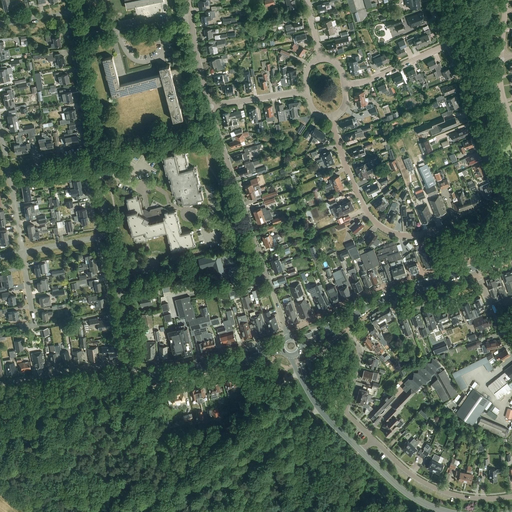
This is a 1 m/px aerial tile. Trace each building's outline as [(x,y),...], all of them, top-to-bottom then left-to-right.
[(19,0),(17,0),(3,4),(5,11),(12,9),(11,5),(16,4),(16,3),(20,2),(19,0)] [(207,8),(206,4),(211,3),(210,0),(203,0),(204,0),(198,1),(200,9),(207,8)] [(286,0),(288,5),(290,5),(291,9),(297,7),(294,0),(292,0),(286,0)] [(405,0),(406,6),(410,5),(411,9),(421,7),(420,0),(405,0)] [(322,4),(319,5),(317,5),(319,12),(331,9),(329,2),(326,3),(325,2),(322,3),(322,4)] [(209,23),(209,20),(213,19),(213,17),(216,17),(215,10),(206,12),(207,14),(207,16),(202,16),(203,20),(202,21),(202,24),(203,24),(209,23)] [(423,13),(407,18),(411,28),(425,23),(424,21),(426,21),(423,13)] [(403,22),(401,17),(386,22),(388,28),(403,22)] [(297,31),(296,29),(304,27),(302,19),(294,22),(294,23),(285,25),(287,34),(297,31)] [(323,29),(324,29),(324,28),(333,26),(331,20),(323,22),(323,24),(322,25),(323,29)] [(336,32),(336,29),(336,28),(336,26),(333,26),(324,28),(324,29),(326,35),(336,32)] [(212,33),(216,32),(216,29),(212,29),(205,30),(206,38),(213,37),(212,33)] [(425,44),(432,41),(431,38),(432,38),(430,34),(432,33),(430,29),(425,32),(426,35),(421,37),(425,44)] [(297,37),(294,38),(295,43),(298,42),(299,42),(298,43),(301,45),(304,47),(306,45),(305,41),(308,40),(306,33),(296,36),(297,37)] [(46,36),(47,41),(51,40),(51,42),(50,42),(51,47),(55,46),(61,45),(60,37),(55,38),(54,34),(46,36)] [(337,46),(345,44),(350,42),(348,36),(335,40),(336,42),(327,44),(329,51),(334,50),(335,51),(336,50),(336,49),(338,49),(337,46)] [(416,39),(414,36),(407,40),(410,45),(416,42),(418,47),(425,44),(421,37),(416,39)] [(407,52),(405,48),(408,46),(404,39),(399,42),(402,48),(397,50),(400,56),(407,52)] [(217,47),(218,47),(226,45),(225,40),(217,41),(218,43),(207,45),(208,52),(213,51),(213,54),(218,53),(217,47)] [(385,41),(382,43),(386,51),(390,50),(385,41)] [(295,44),(294,46),(298,49),(296,52),(297,52),(296,53),(299,55),(299,54),(302,56),(306,49),(304,47),(301,45),(299,47),(295,44)] [(388,52),(381,55),(384,63),(391,60),(388,52)] [(58,54),(47,56),(48,61),(58,59),(58,62),(55,63),(56,68),(59,67),(59,65),(65,64),(63,56),(62,56),(61,53),(58,54)] [(381,55),(381,56),(380,54),(374,56),(374,59),(378,66),(384,63),(381,55)] [(360,63),(358,63),(358,60),(360,60),(359,55),(353,56),(354,60),(349,61),(350,67),(367,65),(366,63),(364,61),(360,63)] [(174,79),(182,77),(180,67),(171,70),(170,65),(165,66),(160,67),(162,74),(120,84),(113,56),(103,59),(113,97),(164,84),(174,121),(184,118),(174,79)] [(212,68),(217,67),(218,70),(225,68),(224,65),(222,65),(220,58),(216,59),(210,61),(212,68)] [(435,58),(428,62),(431,68),(435,66),(437,71),(443,68),(440,62),(438,63),(435,58)] [(361,69),(361,68),(367,67),(367,65),(350,67),(351,74),(359,72),(359,69),(361,69)] [(0,75),(6,74),(6,75),(12,73),(11,67),(7,68),(6,66),(0,66),(0,75)] [(287,71),(287,68),(287,66),(280,67),(281,74),(287,73),(288,77),(296,76),(297,76),(296,71),(295,70),(287,71)] [(420,81),(420,80),(421,83),(424,81),(420,73),(417,74),(415,68),(408,72),(410,77),(411,81),(419,78),(420,81)] [(443,68),(437,71),(434,72),(437,77),(445,74),(447,78),(452,76),(449,68),(444,71),(443,68)] [(62,72),(56,73),(57,77),(59,77),(60,84),(69,82),(67,74),(62,75),(62,72)] [(247,77),(247,82),(244,83),(245,92),(252,91),(251,86),(252,86),(251,82),(250,77),(249,72),(243,73),(244,77),(247,77)] [(263,76),(258,77),(259,82),(260,82),(261,89),(263,88),(263,89),(265,89),(265,88),(268,87),(267,80),(267,73),(262,74),(263,76)] [(6,74),(0,75),(0,79),(0,81),(2,81),(3,83),(10,82),(9,80),(7,80),(6,75),(6,74)] [(225,82),(229,81),(228,76),(227,77),(226,74),(223,75),(214,77),(216,84),(225,82)] [(404,84),(406,83),(402,74),(394,78),(396,84),(402,81),(404,84)] [(297,82),(296,76),(288,77),(288,82),(283,82),(284,85),(289,85),(289,84),(297,82)] [(386,90),(389,96),(391,95),(392,97),(395,95),(393,92),(391,87),(388,88),(385,83),(378,86),(381,92),(386,90)] [(232,86),(227,87),(227,86),(221,87),(222,91),(226,91),(226,94),(234,93),(234,89),(237,88),(236,84),(232,84),(232,86)] [(454,90),(458,88),(456,84),(449,87),(448,85),(442,88),(445,95),(454,91),(454,90)] [(3,93),(4,99),(13,97),(15,97),(14,91),(11,92),(11,89),(4,91),(4,93),(3,93)] [(73,100),(71,92),(66,93),(66,89),(60,91),(62,102),(73,100)] [(355,100),(357,99),(365,98),(364,91),(356,93),(356,95),(355,95),(355,100)] [(446,100),(445,98),(444,95),(443,96),(442,95),(436,97),(438,101),(432,104),(434,108),(439,105),(439,104),(442,102),(443,106),(446,105),(447,106),(457,101),(457,100),(458,99),(458,100),(459,99),(458,95),(447,100),(446,100)] [(15,106),(13,97),(4,99),(5,105),(6,107),(15,106)] [(461,102),(459,99),(458,100),(458,99),(457,100),(457,101),(447,106),(449,111),(442,114),(443,117),(448,115),(449,116),(454,113),(452,109),(459,106),(458,103),(461,102)] [(265,107),(266,116),(267,121),(274,120),(272,106),(265,107)] [(70,110),(69,107),(63,108),(66,119),(60,120),(61,124),(69,123),(70,122),(69,119),(76,118),(75,109),(70,110)] [(299,117),(297,107),(292,108),(293,113),(291,114),(291,117),(293,117),(293,118),(299,117)] [(257,117),(258,116),(258,113),(257,113),(256,108),(249,109),(250,114),(249,114),(250,116),(251,118),(254,117),(255,123),(258,122),(257,117)] [(232,117),(236,116),(236,118),(242,116),(241,110),(235,112),(230,114),(229,112),(223,114),(225,121),(225,122),(232,119),(232,117)] [(7,116),(8,122),(16,121),(17,121),(17,119),(18,118),(17,114),(16,114),(16,112),(9,113),(9,116),(7,116)] [(456,118),(455,116),(445,120),(444,117),(427,124),(416,128),(419,134),(426,131),(426,132),(430,131),(432,136),(445,130),(445,129),(458,123),(458,122),(459,120),(458,118),(457,117),(456,118)] [(345,121),(341,123),(343,129),(351,126),(351,128),(355,127),(355,126),(358,125),(357,123),(358,122),(357,119),(356,120),(355,118),(349,120),(348,119),(346,120),(345,121)] [(233,122),(232,119),(225,122),(225,121),(224,121),(226,128),(229,127),(230,129),(234,127),(234,126),(239,125),(238,121),(233,122)] [(17,121),(16,121),(8,122),(10,128),(12,128),(12,130),(19,128),(17,121)] [(313,139),(312,141),(313,142),(321,131),(318,130),(319,129),(316,127),(316,128),(315,128),(314,130),(311,134),(315,136),(313,139)] [(72,143),(70,129),(68,130),(68,134),(64,135),(66,144),(72,143)] [(70,129),(72,143),(79,142),(78,135),(74,136),(73,133),(72,129),(70,129)] [(462,129),(451,134),(454,142),(466,137),(465,136),(469,134),(467,129),(463,130),(462,129)] [(324,137),(326,134),(325,134),(326,133),(323,132),(321,131),(313,142),(315,143),(318,138),(324,142),(327,138),(324,137)] [(346,136),(347,139),(346,140),(347,143),(348,143),(348,144),(358,140),(357,138),(360,136),(361,137),(365,136),(363,131),(355,133),(346,136)] [(243,145),(241,142),(245,140),(244,138),(250,136),(248,132),(243,133),(237,135),(236,135),(238,139),(234,140),(234,141),(230,142),(232,148),(236,147),(243,145)] [(42,135),(43,139),(39,139),(41,149),(47,148),(44,134),(42,135)] [(44,134),(47,148),(53,147),(52,140),(49,141),(48,135),(47,135),(47,134),(44,134)] [(26,144),(27,145),(21,146),(20,143),(22,143),(21,137),(19,137),(22,153),(28,151),(28,150),(31,150),(30,143),(26,144)] [(428,139),(421,143),(425,153),(432,150),(428,139)] [(466,149),(473,146),(471,139),(463,142),(466,149)] [(198,199),(204,197),(202,189),(200,189),(199,187),(200,187),(198,182),(200,181),(197,172),(196,173),(195,167),(189,168),(187,163),(188,162),(186,154),(185,154),(183,148),(174,150),(175,153),(173,153),(164,155),(166,161),(164,162),(167,170),(168,170),(170,176),(171,176),(173,181),(171,181),(174,190),(175,190),(179,204),(190,201),(190,202),(199,200),(198,199)] [(364,148),(363,148),(362,148),(359,149),(359,148),(355,149),(355,150),(351,151),(352,154),(351,155),(352,157),(353,157),(353,158),(361,155),(361,156),(366,154),(365,150),(364,148)] [(244,160),(245,163),(251,162),(249,158),(248,158),(247,155),(250,154),(249,152),(242,154),(242,153),(235,156),(237,162),(241,161),(244,161),(244,160)] [(323,154),(324,156),(321,157),(322,159),(317,161),(317,163),(319,162),(332,157),(332,155),(331,152),(330,152),(328,153),(328,152),(323,154)] [(465,158),(469,165),(479,161),(478,160),(481,159),(478,152),(465,158)] [(332,157),(319,162),(320,166),(322,165),(323,166),(324,167),(327,166),(328,167),(332,165),(332,164),(334,163),(334,162),(335,162),(334,159),(333,159),(332,157)] [(399,168),(396,159),(390,162),(393,171),(399,168)] [(248,174),(257,171),(253,161),(245,164),(246,168),(239,170),(241,176),(245,175),(246,176),(248,175),(248,174)] [(473,166),(477,174),(476,175),(477,178),(485,174),(482,167),(483,167),(481,162),(473,166)] [(364,164),(364,165),(363,164),(361,165),(357,167),(359,173),(368,170),(372,168),(371,165),(369,166),(367,163),(364,164)] [(427,163),(419,167),(427,182),(434,179),(427,163)] [(266,166),(257,169),(258,174),(268,171),(266,166)] [(373,171),(372,168),(368,170),(359,173),(361,179),(366,177),(366,178),(368,177),(370,176),(369,173),(373,171)] [(328,185),(325,186),(326,188),(329,187),(341,181),(341,179),(340,176),(339,176),(337,177),(336,176),(332,178),(329,180),(331,183),(331,184),(328,185)] [(71,189),(82,187),(80,180),(75,181),(74,178),(68,179),(69,182),(70,182),(71,189)] [(252,184),(245,186),(245,187),(246,190),(247,192),(260,188),(261,188),(260,185),(257,178),(251,180),(252,184)] [(438,182),(441,189),(450,185),(447,179),(438,182)] [(472,180),(468,182),(472,191),(477,189),(474,182),(472,180)] [(329,187),(326,188),(327,191),(333,188),(336,187),(337,190),(341,188),(344,187),(344,186),(343,183),(342,184),(341,181),(329,187)] [(30,192),(29,184),(29,182),(25,183),(25,185),(22,186),(23,193),(30,192)] [(485,198),(487,197),(487,198),(495,194),(490,182),(480,186),(485,198)] [(373,197),(378,195),(377,193),(381,190),(377,183),(366,189),(369,195),(371,193),(373,197)] [(435,185),(426,189),(429,196),(438,192),(435,185)] [(66,193),(71,192),(72,195),(74,195),(75,200),(79,199),(78,194),(83,193),(82,187),(71,189),(70,189),(65,190),(66,193)] [(426,197),(422,187),(415,190),(419,200),(426,197)] [(260,188),(247,192),(249,199),(250,198),(250,199),(253,198),(253,197),(257,196),(257,198),(261,196),(261,195),(261,194),(262,194),(260,188)] [(473,205),(470,197),(468,197),(466,194),(464,194),(463,190),(455,192),(458,200),(452,202),(456,212),(464,209),(465,210),(469,209),(468,207),(471,206),(472,208),(474,207),(473,205)] [(314,193),(319,205),(323,203),(321,196),(318,197),(317,197),(320,195),(318,191),(314,193)] [(31,196),(30,192),(23,193),(24,200),(34,198),(34,196),(31,196)] [(470,197),(473,205),(476,204),(477,206),(483,204),(481,200),(480,200),(478,194),(471,196),(471,197),(470,197)] [(192,233),(192,231),(181,233),(181,231),(182,231),(176,210),(169,212),(168,211),(163,207),(162,207),(151,209),(149,213),(144,211),(143,211),(140,198),(138,199),(137,195),(134,195),(134,196),(126,198),(130,212),(127,213),(133,234),(134,234),(135,238),(137,238),(138,241),(144,239),(145,240),(148,239),(147,236),(167,231),(172,250),(180,248),(180,250),(183,249),(183,248),(186,247),(196,244),(195,243),(195,242),(192,233)] [(440,195),(429,200),(436,216),(447,212),(440,195)] [(274,197),(264,201),(266,205),(276,201),(274,197)] [(389,203),(387,201),(384,197),(382,198),(374,205),(374,206),(375,207),(376,207),(378,210),(383,205),(385,207),(389,203)] [(351,201),(348,203),(347,202),(342,204),(342,205),(340,206),(339,205),(331,209),(334,213),(337,212),(353,205),(351,201)] [(394,222),(396,223),(397,220),(395,219),(398,212),(395,211),(398,204),(393,202),(388,215),(389,216),(388,220),(394,222)] [(429,219),(433,218),(427,204),(417,209),(423,224),(430,221),(429,219)] [(355,208),(353,205),(337,212),(334,213),(336,217),(339,215),(339,216),(346,213),(348,212),(355,208)] [(256,214),(256,217),(263,214),(269,212),(271,212),(270,209),(268,210),(267,207),(262,209),(261,208),(257,210),(255,211),(254,212),(255,215),(256,214)] [(86,209),(76,211),(77,216),(74,216),(74,218),(87,216),(86,209)] [(39,211),(26,213),(27,219),(33,218),(36,217),(35,214),(36,214),(40,213),(39,211)] [(270,214),(269,212),(263,214),(256,217),(257,219),(256,219),(257,222),(258,222),(261,222),(266,221),(270,219),(271,218),(270,214)] [(415,226),(415,225),(417,225),(416,221),(415,221),(415,217),(414,217),(414,213),(409,214),(410,218),(407,218),(407,226),(415,226)] [(89,222),(87,216),(74,218),(75,221),(81,220),(82,224),(89,222)] [(362,222),(360,220),(356,224),(355,222),(349,226),(353,230),(356,234),(359,231),(362,229),(362,228),(361,228),(365,225),(364,225),(365,224),(363,222),(362,222)] [(39,233),(44,232),(49,232),(48,229),(42,230),(38,231),(29,232),(30,239),(40,237),(39,233)] [(373,232),(366,241),(369,243),(371,245),(373,242),(377,245),(376,245),(377,245),(380,241),(376,238),(378,235),(373,232)] [(277,234),(271,236),(270,233),(266,234),(266,235),(263,236),(262,236),(263,239),(264,239),(265,242),(272,239),(275,238),(278,237),(283,235),(282,233),(278,234),(279,236),(278,237),(277,234)] [(0,245),(10,243),(8,236),(0,237),(0,245)] [(272,239),(265,242),(266,244),(265,244),(266,247),(267,247),(270,246),(271,250),(275,248),(274,245),(277,244),(276,240),(278,239),(278,237),(275,238),(272,239)] [(383,246),(384,248),(378,250),(379,253),(378,253),(380,259),(386,257),(388,256),(394,254),(402,252),(401,250),(399,251),(397,244),(396,244),(395,241),(383,246)] [(357,246),(348,249),(351,256),(359,253),(357,246)] [(430,248),(420,251),(424,264),(425,264),(427,268),(435,265),(433,259),(434,259),(430,248)] [(379,282),(374,270),(373,268),(369,270),(368,268),(380,263),(374,249),(361,254),(365,264),(367,269),(366,269),(369,275),(373,284),(375,283),(376,283),(378,283),(378,282),(379,282)] [(411,273),(416,272),(420,270),(417,262),(418,262),(416,256),(419,256),(417,251),(413,252),(414,257),(407,259),(409,265),(411,273)] [(402,252),(394,254),(402,276),(408,274),(404,264),(404,263),(405,263),(402,255),(403,255),(402,252)] [(236,275),(234,267),(226,269),(224,270),(221,258),(221,260),(220,260),(218,254),(199,259),(201,265),(213,262),(216,276),(221,275),(222,279),(236,275)] [(388,256),(396,278),(402,276),(394,254),(388,256)] [(83,267),(96,264),(95,257),(92,258),(91,255),(85,256),(86,260),(85,260),(86,264),(83,264),(83,267)] [(275,259),(272,260),(272,261),(273,264),(274,266),(292,260),(291,260),(293,259),(292,257),(290,258),(290,257),(280,261),(279,257),(275,259)] [(393,277),(386,257),(380,259),(387,279),(390,278),(393,277)] [(286,269),(285,264),(287,264),(292,262),(292,260),(274,266),(275,268),(274,268),(275,271),(276,271),(276,272),(279,271),(286,269)] [(40,265),(40,267),(35,268),(36,275),(42,274),(46,273),(44,262),(39,262),(40,265)] [(98,271),(96,264),(83,267),(84,269),(87,269),(88,276),(95,275),(94,271),(98,271)] [(351,294),(348,288),(351,287),(348,280),(348,279),(343,268),(340,270),(342,274),(335,277),(344,297),(351,294)] [(348,270),(350,275),(352,274),(355,281),(352,283),(356,292),(357,291),(358,292),(359,291),(360,290),(363,289),(359,280),(355,272),(357,272),(355,268),(348,270)] [(511,270),(508,272),(506,272),(503,273),(505,282),(506,282),(510,294),(511,293),(511,270)] [(1,281),(12,279),(11,273),(0,275),(1,281)] [(367,273),(363,274),(362,275),(367,286),(368,286),(370,286),(370,285),(373,284),(369,275),(368,276),(367,273)] [(497,276),(493,277),(497,287),(501,299),(507,297),(502,281),(500,275),(497,276)] [(489,281),(490,285),(489,285),(493,297),(494,297),(495,301),(500,299),(499,295),(498,295),(495,288),(497,287),(493,277),(489,278),(490,281),(489,281)] [(39,290),(44,289),(49,289),(48,283),(49,283),(48,278),(41,279),(41,282),(37,283),(39,290)] [(12,279),(1,281),(2,287),(0,287),(0,291),(6,290),(5,287),(13,285),(12,279)] [(95,287),(93,287),(94,291),(101,290),(100,282),(95,283),(94,280),(89,281),(90,286),(95,285),(95,287)] [(302,319),(308,317),(311,316),(311,314),(315,313),(313,308),(311,309),(310,306),(309,302),(307,303),(305,298),(303,299),(301,295),(304,294),(299,282),(289,287),(294,298),(297,297),(298,301),(296,302),(298,307),(297,307),(302,319)] [(314,293),(316,298),(315,298),(320,310),(328,306),(327,304),(330,303),(325,292),(321,294),(320,291),(324,289),(323,288),(321,284),(313,288),(313,286),(310,288),(309,286),(308,287),(307,284),(304,285),(306,288),(308,295),(310,294),(311,295),(314,293)] [(334,302),(337,301),(341,299),(335,286),(327,289),(333,302),(334,302)] [(263,288),(256,290),(258,297),(265,296),(263,288)] [(234,295),(235,298),(240,297),(238,289),(228,292),(229,296),(234,295)] [(152,298),(157,297),(156,290),(149,291),(150,295),(144,296),(145,298),(140,299),(142,307),(153,304),(152,298)] [(9,292),(3,293),(4,299),(9,299),(10,304),(16,303),(14,296),(10,297),(9,292)] [(252,307),(249,295),(248,295),(248,293),(241,295),(245,309),(252,307)] [(100,308),(100,306),(104,306),(103,298),(98,299),(97,296),(88,297),(89,304),(94,303),(95,309),(100,308)] [(52,304),(51,301),(51,297),(46,297),(45,297),(40,298),(41,305),(47,304),(52,304)] [(480,298),(473,301),(478,313),(481,312),(481,310),(485,309),(480,298)] [(193,310),(189,311),(185,312),(181,299),(175,300),(179,318),(185,317),(186,321),(188,320),(191,330),(194,329),(195,333),(194,334),(199,351),(205,350),(204,349),(204,346),(199,328),(200,327),(197,318),(195,318),(193,310)] [(290,325),(299,322),(295,311),(296,311),(292,300),(284,303),(289,319),(288,320),(290,325)] [(163,304),(162,305),(163,311),(170,310),(168,303),(162,304),(163,304)] [(474,309),(471,310),(468,303),(464,305),(464,304),(463,305),(462,306),(461,306),(466,318),(470,317),(471,319),(477,317),(474,309)] [(210,332),(208,333),(206,326),(212,324),(207,307),(201,309),(203,316),(197,318),(200,327),(199,328),(204,346),(204,349),(208,348),(209,349),(212,348),(212,347),(216,346),(213,334),(210,332)] [(390,307),(383,312),(386,318),(388,321),(390,320),(390,318),(395,315),(390,307)] [(435,324),(434,320),(431,309),(423,311),(427,322),(429,322),(430,325),(435,324)] [(377,313),(382,321),(386,318),(383,312),(382,312),(381,310),(377,313)] [(447,311),(441,313),(440,310),(434,313),(438,323),(444,320),(445,319),(446,320),(450,318),(447,311)] [(459,310),(454,312),(456,317),(457,320),(456,321),(457,323),(458,325),(462,323),(461,321),(460,322),(458,319),(462,317),(459,310)] [(48,312),(42,313),(44,320),(49,319),(49,317),(54,316),(53,311),(48,312)] [(270,331),(279,328),(276,316),(272,317),(270,311),(263,313),(266,323),(268,322),(270,331)] [(456,317),(454,312),(452,313),(452,311),(449,312),(455,326),(458,325),(457,323),(456,321),(457,320),(456,317)] [(13,321),(19,320),(18,313),(8,314),(9,322),(12,321),(12,322),(13,322),(13,321)] [(144,328),(154,326),(151,313),(142,314),(144,328)] [(171,313),(164,315),(166,322),(173,320),(171,313)] [(261,313),(256,315),(250,316),(253,329),(255,328),(257,335),(265,332),(263,326),(265,326),(261,313)] [(382,321),(377,313),(373,315),(374,316),(371,318),(375,325),(379,329),(380,328),(377,324),(382,321)] [(423,324),(419,313),(412,316),(416,327),(420,325),(421,329),(420,330),(423,337),(428,335),(425,328),(424,328),(423,324)] [(240,320),(241,323),(240,324),(242,329),(242,330),(244,338),(252,336),(249,327),(248,321),(247,315),(240,320)] [(219,317),(211,319),(212,325),(220,323),(219,317)] [(484,319),(483,317),(474,320),(477,327),(479,326),(480,330),(485,329),(485,327),(493,324),(491,319),(489,320),(488,318),(484,319)] [(99,330),(111,328),(109,321),(105,321),(105,320),(99,321),(98,318),(90,320),(91,326),(98,325),(99,330)] [(401,320),(404,331),(406,335),(412,332),(407,318),(401,320)] [(223,321),(225,327),(229,342),(233,341),(235,341),(236,340),(235,335),(235,334),(235,333),(234,332),(234,331),(231,319),(223,321)] [(388,325),(385,320),(379,324),(384,331),(383,332),(386,336),(390,334),(388,331),(389,331),(386,326),(388,325)] [(176,326),(177,329),(168,332),(174,353),(182,351),(183,355),(192,353),(191,349),(193,348),(187,328),(185,328),(185,327),(184,324),(176,326)] [(372,334),(375,338),(378,335),(382,340),(383,340),(384,341),(386,340),(381,333),(380,334),(378,330),(375,325),(369,330),(372,334)] [(225,327),(218,329),(219,333),(223,332),(224,333),(220,334),(220,336),(221,339),(223,344),(224,344),(229,342),(225,327)] [(41,329),(43,337),(50,335),(48,328),(41,329)] [(372,336),(371,336),(369,333),(365,336),(366,337),(364,339),(365,340),(364,340),(365,342),(366,342),(368,344),(374,339),(372,336)] [(373,339),(368,344),(369,346),(368,346),(370,349),(371,348),(371,349),(373,348),(376,352),(379,350),(380,351),(383,348),(384,347),(380,341),(379,343),(377,340),(376,341),(374,339),(373,339)] [(14,341),(16,351),(24,350),(22,340),(14,341)] [(482,345),(484,353),(490,352),(489,349),(502,347),(501,340),(494,341),(494,340),(490,341),(488,342),(487,342),(487,344),(482,345)] [(147,358),(156,358),(156,342),(146,342),(146,354),(147,354),(147,358)] [(449,350),(446,343),(440,346),(442,352),(449,350)] [(58,362),(58,360),(56,353),(55,346),(54,345),(49,346),(51,354),(49,354),(51,363),(58,362)] [(56,353),(58,360),(61,359),(62,363),(71,361),(69,351),(63,352),(63,351),(61,351),(60,345),(55,346),(56,353)] [(97,352),(98,352),(97,347),(88,348),(90,361),(98,360),(97,352)] [(117,358),(117,350),(114,350),(114,347),(102,347),(103,354),(109,354),(109,359),(113,359),(113,358),(117,358)] [(503,361),(511,356),(507,350),(496,356),(498,360),(502,358),(503,361)] [(81,355),(82,355),(82,351),(74,352),(75,363),(82,362),(81,355)] [(43,361),(44,361),(42,352),(32,354),(33,362),(35,362),(36,368),(44,366),(43,361)] [(487,357),(490,362),(495,359),(492,353),(487,357)] [(376,358),(376,357),(371,356),(371,357),(369,357),(369,359),(367,358),(365,365),(369,366),(374,367),(374,365),(377,366),(379,359),(376,358)] [(484,364),(489,361),(488,360),(489,360),(486,356),(480,359),(482,365),(484,364)] [(397,430),(396,429),(399,426),(400,427),(405,422),(401,418),(400,419),(396,415),(404,407),(403,406),(416,392),(415,392),(425,382),(426,384),(431,379),(430,378),(435,373),(438,378),(431,385),(436,389),(443,401),(449,398),(452,396),(458,393),(444,369),(443,370),(440,367),(441,365),(437,361),(438,360),(436,358),(435,359),(433,358),(427,364),(426,363),(420,369),(419,368),(414,372),(415,373),(409,379),(404,383),(406,385),(403,388),(407,392),(393,407),(395,409),(386,418),(388,421),(383,426),(386,429),(384,431),(389,436),(394,432),(394,433),(397,430)] [(14,362),(12,362),(12,359),(5,360),(5,364),(7,375),(16,373),(14,362)] [(24,370),(31,369),(30,362),(19,364),(20,372),(25,371),(24,370)] [(511,381),(509,384),(507,382),(502,376),(508,372),(511,377),(511,364),(505,370),(507,371),(489,385),(495,392),(499,398),(503,395),(511,388),(511,389),(511,381)] [(452,373),(455,378),(461,375),(463,374),(461,369),(457,370),(452,373)] [(363,379),(372,381),(373,380),(376,381),(378,373),(374,372),(374,373),(365,371),(363,379)] [(226,382),(229,395),(237,393),(236,387),(238,386),(236,379),(226,382)] [(209,386),(212,399),(218,398),(217,393),(221,391),(219,383),(209,386)] [(197,388),(201,403),(204,402),(202,396),(206,395),(204,387),(197,388)] [(198,403),(201,403),(197,388),(191,390),(193,398),(197,397),(198,403)] [(368,391),(361,389),(359,395),(371,399),(372,396),(369,395),(370,392),(371,392),(372,389),(369,388),(368,391)] [(472,424),(490,401),(474,389),(456,412),(472,424)] [(382,403),(375,410),(374,409),(369,415),(373,418),(372,419),(375,422),(381,416),(379,414),(380,414),(381,414),(383,413),(385,410),(385,409),(386,408),(397,397),(392,391),(382,402),(382,403)] [(172,394),(173,397),(167,398),(169,405),(174,404),(177,404),(178,405),(181,404),(182,403),(181,402),(186,401),(183,392),(172,394)] [(460,406),(468,396),(463,392),(461,395),(459,394),(454,400),(456,402),(460,406)] [(371,399),(359,395),(358,402),(365,404),(364,407),(371,409),(371,405),(368,404),(369,401),(374,402),(375,400),(371,399)] [(212,409),(213,417),(220,415),(218,408),(212,409)] [(192,413),(184,415),(185,423),(194,421),(192,413)] [(482,417),(480,415),(473,424),(477,426),(478,425),(506,437),(509,429),(481,418),(482,417)] [(404,450),(405,450),(406,451),(416,440),(414,438),(410,443),(407,440),(404,443),(405,444),(402,447),(402,448),(404,450)] [(410,456),(411,455),(413,453),(414,453),(418,449),(415,447),(419,442),(416,440),(406,451),(408,453),(408,454),(410,456)] [(428,449),(425,454),(427,456),(433,447),(430,445),(428,449)] [(434,470),(440,456),(435,454),(432,459),(429,464),(430,464),(429,468),(428,468),(431,470),(432,469),(434,470)] [(440,456),(434,470),(436,471),(436,472),(439,473),(441,470),(442,470),(444,465),(440,463),(441,462),(441,463),(444,457),(441,456),(441,457),(440,456)] [(455,462),(456,459),(453,458),(449,467),(448,467),(446,472),(447,473),(449,467),(452,469),(455,462)] [(461,461),(456,459),(455,462),(452,469),(455,470),(456,466),(459,467),(461,461)] [(459,480),(460,480),(460,481),(463,481),(465,481),(469,465),(468,465),(467,473),(457,471),(456,476),(460,477),(459,480)] [(471,483),(471,482),(472,479),(473,479),(474,474),(473,474),(473,472),(470,471),(471,466),(469,465),(465,481),(468,482),(467,482),(471,483)] [(501,472),(501,469),(490,469),(490,481),(497,481),(497,473),(501,472)]
